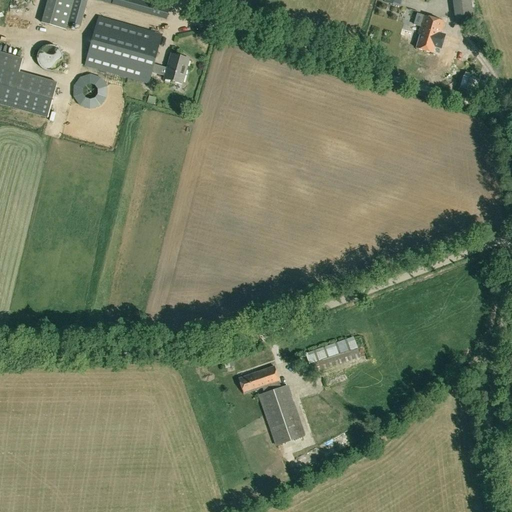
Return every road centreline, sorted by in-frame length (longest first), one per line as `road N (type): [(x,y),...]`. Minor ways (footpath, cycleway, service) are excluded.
road 1 (unclassified): [(0,352),(229,341),(511,236)]
road 2 (unclassified): [(493,511),(487,445),(511,273)]
